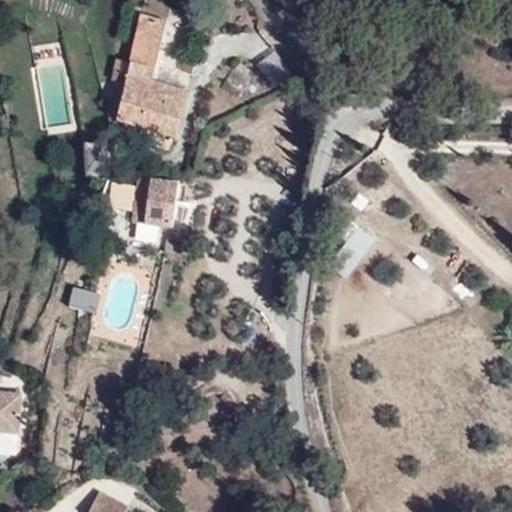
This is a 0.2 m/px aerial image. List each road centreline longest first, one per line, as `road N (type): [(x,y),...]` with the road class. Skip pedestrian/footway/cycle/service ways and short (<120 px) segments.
road 1 (unclassified): [(338,112),(312,213),(295,385),(327,511)]
road 2 (unclassified): [(511,112),(338,112)]
road 3 (unclassified): [(272,0),(329,68),(338,112)]
